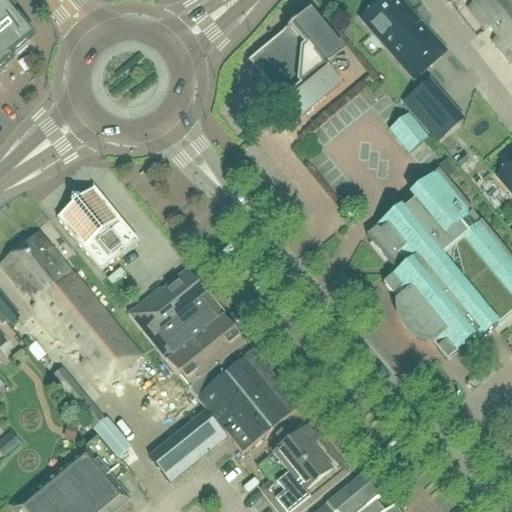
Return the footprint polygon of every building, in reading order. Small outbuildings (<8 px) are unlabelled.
[(0,0),(0,78),(6,73),(4,70),(28,50),(25,47),(31,42),(25,34),(28,31),(0,0)] [(411,17),(395,0),(384,0),(361,21),(413,81),(444,55),(417,25),(416,26),(409,18),(411,17)] [(511,0),(478,0),(466,10),(484,33),(489,30),(496,40),(492,45),(511,69),(511,0)] [(335,66),(333,64),(343,56),(314,21),(301,20),(254,58),(253,71),(291,118),(304,119),(340,90),(332,81),(334,79),(335,81),(337,81),(338,82),(340,82),(341,82),(343,81),(344,81),(345,80),(346,79),(347,77),(348,76),(348,75),(348,73),(348,72),(348,70),(347,69),(346,68),(345,66),(344,66),(343,65),(341,65),(340,64),(338,65),(337,65),(335,66)] [(449,116),(432,96),(424,87),(403,106),(410,115),(428,135),(449,116)] [(408,156),(427,141),(408,117),(389,133),(408,156)] [(511,164),(495,179),(511,198),(511,164)] [(511,262),(480,224),(452,190),(437,172),(408,196),(414,202),(401,213),(398,209),(365,237),(387,264),(396,275),(390,280),(382,286),(399,307),(398,308),(397,308),(397,314),(399,320),(402,325),(405,331),(410,335),(415,339),(420,341),(425,343),(426,341),(427,340),(445,363),(464,347),(468,351),(510,317),(511,314),(511,262)] [(104,204),(70,201),(70,207),(71,209),(56,221),(100,274),(137,244),(104,204)] [(142,362),(65,269),(38,235),(0,267),(0,268),(23,297),(28,295),(35,303),(32,309),(69,354),(75,352),(83,362),(81,367),(93,381),(97,380),(110,393),(142,362)] [(111,286),(124,276),(119,270),(106,280),(111,286)] [(149,367),(154,372),(223,320),(222,318),(219,321),(201,299),(204,297),(185,275),(159,296),(157,293),(126,318),(131,324),(124,329),(147,357),(153,352),(159,359),(149,367)] [(10,309),(0,296),(0,315),(1,316),(10,309)] [(172,375),(196,401),(242,364),(241,363),(250,356),(252,355),(223,320),(154,372),(162,382),(172,375)] [(226,439),(241,457),(298,412),(252,355),(250,356),(241,363),(242,364),(196,401),(206,414),(226,439)] [(111,430),(61,370),(49,380),(98,439),(116,461),(117,461),(125,470),(137,461),(130,450),(112,428),(111,430)] [(467,387),(473,395),(483,387),(476,379),(467,387)] [(168,486),(226,439),(206,414),(148,461),(168,486)] [(73,443),(77,431),(66,427),(62,440),(73,443)] [(293,429),(277,442),(283,449),(271,458),(283,475),(260,494),(274,511),(304,511),(349,476),(309,427),(299,436),(293,429)] [(13,511),(116,511),(128,502),(85,450),(12,510),(13,511)] [(395,511),(393,509),(390,511),(381,501),(383,500),(363,476),(318,511),(395,511)]
